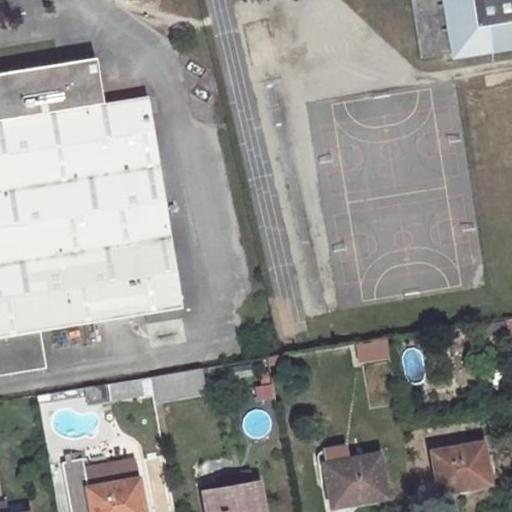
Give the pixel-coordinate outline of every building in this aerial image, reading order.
[(0,0),(0,373),(46,366),(41,332),(146,313),(148,324),(184,318),(150,95),(104,102),(96,57),(0,72),(0,0)] [(511,42),(511,0),(410,0),(420,58),(511,42)] [(511,318),(503,321),(507,341),(511,339),(511,318)] [(355,364),(385,356),(380,336),(349,344),(355,364)] [(199,368),(149,376),(152,391),(154,401),(203,392),(199,368)] [(149,376),(106,384),(108,398),(152,391),(149,376)] [(106,384),(84,387),(86,404),(108,401),(108,398),(106,384)] [(482,441),(431,450),(438,491),(460,487),(489,482),(482,441)] [(321,449),(317,452),(317,463),(322,461),(331,506),(355,502),(385,496),(378,452),(346,457),(344,445),(321,449)] [(142,511),(133,459),(83,468),(90,511),(142,511)] [(262,511),(256,481),(202,492),(205,511),(262,511)]
